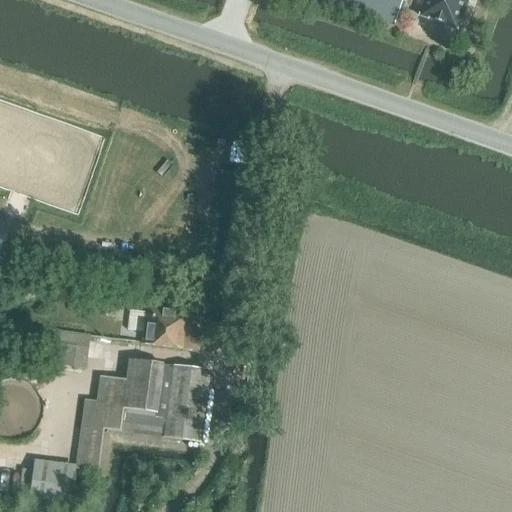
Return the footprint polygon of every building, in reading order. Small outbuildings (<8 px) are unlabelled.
[(317,0),(394,28),(403,0),(317,0)] [(457,32),(468,0),(426,0),(420,18),(457,32)] [(142,346),(199,354),(203,320),(193,319),(193,313),(148,307),(142,346)] [(53,341),(51,365),(75,368),(76,359),(87,361),(88,345),(53,341)] [(77,471),(99,474),(105,431),(202,445),(212,373),(130,362),(127,383),(101,380),(97,404),(86,402),(77,471)] [(30,506),(70,511),(75,467),(35,462),(30,506)]
